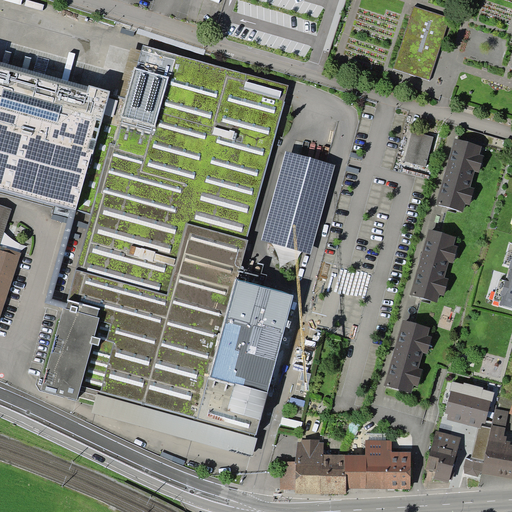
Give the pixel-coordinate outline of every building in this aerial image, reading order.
[(448,20),(413,9),(394,70),(429,81),(448,20)] [(289,85),(142,45),(128,98),(110,94),(93,154),(92,154),(76,209),(91,213),(65,308),(63,308),(41,390),(77,400),(77,397),(94,401),(91,412),(252,456),(257,438),(255,437),(294,295),(237,280),(249,240),(247,239),(285,101),(284,101),(289,85)] [(0,68),(87,93),(88,87),(0,61),(0,68)] [(0,188),(76,209),(92,154),(93,154),(110,94),(110,91),(89,85),(88,87),(87,93),(0,68),(0,188)] [(434,137),(412,131),(404,161),(426,167),(434,137)] [(482,146),(455,138),(436,204),(463,212),(465,204),(470,205),(475,188),(471,187),(475,171),(479,172),(484,155),(480,154),(482,146)] [(335,165),(286,151),(261,240),(310,254),(335,165)] [(0,317),(21,253),(0,246),(12,208),(0,204),(0,317)] [(456,237),(429,229),(410,295),(437,303),(440,294),(444,296),(449,279),(445,277),(449,262),(454,263),(458,246),(454,245),(456,237)] [(511,257),(510,266),(505,281),(499,302),(499,304),(511,308),(511,257)] [(499,302),(505,281),(499,279),(493,300),(499,302)] [(430,327),(403,319),(384,385),(411,393),(414,385),(418,386),(423,369),(419,368),(423,353),(427,354),(432,337),(428,336),(430,327)] [(464,384),(452,381),(450,390),(451,390),(445,413),(448,414),(447,420),(478,428),(481,428),(482,426),(483,423),(485,423),(490,406),(491,406),(495,392),(483,389),(483,388),(464,383),(464,384)] [(491,428),(488,440),(510,444),(511,441),(506,440),(507,436),(504,435),(509,411),(496,409),(497,405),(495,405),(491,428)] [(491,428),(482,426),(481,428),(478,428),(472,457),(484,460),(488,440),(491,428)] [(461,437),(436,430),(425,469),(435,472),(434,478),(449,483),(450,479),(453,480),(456,470),(452,469),(461,437)] [(321,494),(321,493),(321,475),(323,475),(323,454),(324,442),(319,442),(320,439),(301,439),(301,441),(298,442),(295,461),(295,463),(296,464),(295,490),(295,494),(321,494)] [(366,455),(346,455),(345,474),(347,474),(346,488),(411,489),(411,451),(392,451),(393,440),(366,440),(366,455)] [(511,443),(510,444),(488,440),(484,460),(484,462),(482,471),(482,473),(511,478),(511,443)] [(346,455),(323,454),(323,475),(321,475),(321,493),(346,494),(346,488),(347,474),(345,474),(346,455)] [(482,471),(484,462),(466,458),(464,467),(464,473),(478,477),(482,471)] [(281,461),(280,489),(295,490),(296,464),(295,463),(295,461),(281,461)]
